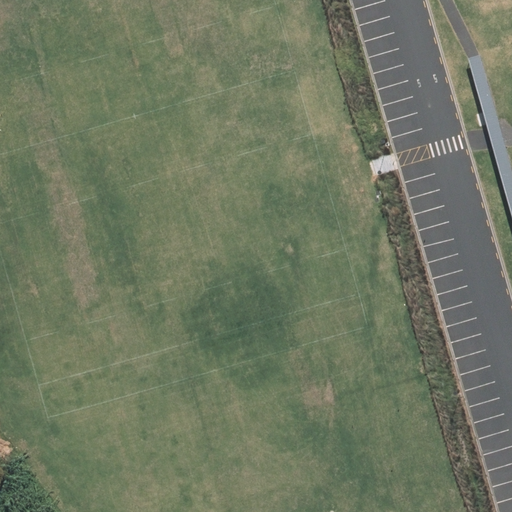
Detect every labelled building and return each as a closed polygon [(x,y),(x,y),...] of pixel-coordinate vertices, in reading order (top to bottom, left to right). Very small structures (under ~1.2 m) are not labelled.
[(110,0),(88,0),(96,22),(115,16),(110,0)] [(482,130),(444,0),(372,0),(416,149),(482,130)] [(79,55),(70,15),(54,19),(63,58),(79,55)] [(128,44),(88,52),(92,75),(133,67),(128,44)] [(481,54),(468,58),(488,129),(511,216),(511,166),(499,119),(481,54)] [(139,163),(193,147),(171,69),(116,85),(139,163)] [(369,100),(213,145),(230,203),(385,159),(369,100)] [(193,147),(139,163),(186,321),(240,305),(193,147)] [(240,305),(186,321),(230,470),(284,454),(240,305)] [(242,511),(301,511),(284,454),(230,470),(242,511)] [(473,498),(477,511),(511,511),(511,459),(466,473),(473,498)] [(477,511),(473,498),(424,511),(477,511)]
